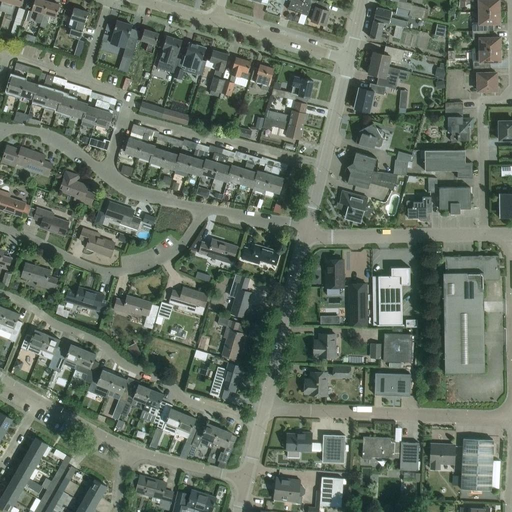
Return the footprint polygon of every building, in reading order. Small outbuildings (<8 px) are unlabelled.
[(5,13),(8,0),(0,0),(2,0),(0,6),(0,11),(4,13),(5,13)] [(8,0),(5,13),(11,15),(14,4),(20,6),(21,0),(8,0)] [(41,23),(47,1),(43,0),(34,0),(32,9),(38,11),(35,21),(41,23)] [(290,10),(307,15),(310,5),(307,4),(308,0),(290,0),(288,9),(290,10)] [(310,5),(307,15),(310,16),(311,13),(314,14),(311,21),(324,25),(329,11),(327,10),(329,4),(315,0),(308,0),(307,4),(310,5)] [(395,0),(397,0),(396,7),(399,8),(403,9),(403,10),(397,8),(396,14),(408,17),(408,16),(409,16),(423,19),(423,18),(425,9),(425,8),(412,5),(412,3),(411,3),(406,2),(406,0),(395,0)] [(479,12),(499,11),(498,0),(467,0),(468,1),(471,1),(478,1),(479,12)] [(47,1),(41,23),(40,26),(46,28),(50,15),(56,17),(60,5),(47,1)] [(376,7),(373,20),(384,22),(388,23),(395,25),(396,25),(402,27),(406,27),(407,22),(397,19),(394,19),(390,18),(391,12),(391,11),(386,10),(376,7)] [(22,19),(25,10),(19,8),(10,35),(17,37),(22,21),(21,20),(22,19)] [(74,8),(71,17),(70,19),(78,21),(76,29),(71,28),(70,34),(81,37),(88,12),(74,8)] [(28,22),(32,12),(25,10),(22,19),(28,22)] [(472,31),(485,31),(485,24),(499,23),(498,24),(499,24),(499,11),(479,12),(479,23),(472,23),(472,31)] [(137,26),(117,20),(109,46),(130,52),(137,26)] [(381,33),(384,22),(373,20),(369,37),(387,41),(388,35),(381,33)] [(21,39),(26,22),(22,21),(17,37),(21,39)] [(405,28),(406,27),(402,27),(396,25),(393,37),(400,39),(402,28),(405,28)] [(33,29),(31,34),(39,38),(41,33),(33,29)] [(144,29),(141,39),(141,40),(148,43),(144,56),(151,58),(159,34),(144,29)] [(480,50),(500,49),(499,37),(485,38),(485,31),(472,31),(472,39),(479,39),(480,50)] [(56,37),(49,35),(45,46),(53,49),(56,37)] [(166,36),(163,45),(163,48),(159,59),(165,61),(175,64),(182,41),(166,36)] [(79,40),(74,55),(80,57),(85,42),(79,40)] [(197,74),(202,75),(206,61),(201,60),(205,48),(189,43),(186,55),(183,55),(180,64),(198,70),(197,74)] [(370,63),(388,67),(389,60),(401,63),(404,50),(385,46),(387,47),(383,55),(373,52),(370,63)] [(131,49),(128,66),(134,67),(137,50),(131,49)] [(220,93),(224,80),(220,79),(222,71),(223,72),(228,55),(213,50),(209,62),(216,64),(214,69),(215,69),(210,90),(220,93)] [(472,50),(472,61),(473,69),(486,69),(486,62),(499,61),(499,62),(500,62),(500,50),(480,50),(472,50)] [(224,80),(220,93),(231,96),(234,83),(236,76),(248,80),(250,73),(248,73),(251,62),(236,57),(230,74),(232,75),(230,81),(224,80)] [(388,67),(370,63),(368,73),(378,75),(378,84),(376,84),(376,85),(385,87),(395,89),(400,70),(388,67)] [(254,68),(251,77),(250,80),(262,84),(261,88),(267,90),(269,86),(274,69),(260,65),(258,69),(254,68)] [(437,67),(435,76),(444,78),(445,69),(437,67)] [(183,69),(177,68),(173,80),(180,82),(183,69)] [(484,69),(473,69),(473,80),(477,79),(477,91),(496,90),(496,91),(496,72),(484,73),(484,69)] [(134,86),(137,75),(132,73),(129,85),(134,86)] [(50,90),(54,76),(47,74),(43,88),(37,87),(33,101),(46,105),(50,90)] [(293,87),(291,93),(296,94),(300,95),(299,96),(309,98),(313,81),(294,76),(292,86),(293,87)] [(21,95),(25,81),(12,77),(8,91),(21,95)] [(33,101),(37,87),(38,85),(25,81),(21,95),(33,99),(32,101),(33,101)] [(385,87),(376,85),(370,83),(368,90),(358,87),(356,100),(354,100),(352,106),(354,107),(354,108),(369,112),(374,93),(384,95),(385,87)] [(77,91),(79,86),(71,84),(67,98),(62,96),(58,110),(70,114),(74,100),(77,91)] [(295,100),(296,94),(291,93),(273,88),(271,95),(295,100)] [(58,110),(62,96),(63,94),(50,90),(46,105),(58,108),(57,110),(58,110)] [(400,90),(400,95),(399,109),(406,109),(407,96),(407,90),(400,90)] [(102,101),(103,95),(96,93),(95,99),(97,99),(94,108),(87,106),(83,120),(95,124),(102,101)] [(83,120),(87,106),(87,104),(74,100),(70,114),(83,118),(82,120),(83,120)] [(305,113),(307,104),(295,101),(295,100),(292,110),(291,115),(269,110),(269,111),(266,111),(265,117),(303,126),(306,113),(305,113)] [(109,103),(102,101),(95,124),(108,128),(113,111),(107,110),(109,103)] [(164,109),(142,102),(139,110),(161,117),(162,115),(164,109)] [(188,116),(164,109),(162,115),(161,117),(185,124),(188,116)] [(462,116),(452,116),(447,116),(448,126),(451,125),(451,134),(450,136),(450,140),(451,142),(456,142),(458,140),(459,140),(469,140),(469,128),(472,128),(471,119),(462,119),(462,116)] [(300,139),(303,126),(265,117),(263,127),(271,130),(272,126),(287,130),(286,136),(300,139)] [(411,118),(409,127),(418,129),(420,120),(411,118)] [(201,120),(201,128),(209,128),(209,119),(201,120)] [(212,124),(217,129),(222,124),(217,119),(212,124)] [(511,120),(499,121),(499,140),(511,139),(511,120)] [(137,156),(146,128),(133,124),(131,132),(129,138),(125,152),(137,156)] [(382,129),(368,126),(364,125),(362,133),(359,134),(358,138),(357,137),(355,143),(365,146),(373,148),(374,145),(379,147),(381,145),(383,139),(382,137),(380,137),(382,129)] [(252,130),(236,127),(234,135),(250,138),(252,130)] [(150,162),(154,148),(155,146),(147,143),(149,135),(152,136),(153,130),(146,128),(137,156),(150,160),(149,162),(150,162)] [(103,144),(90,140),(89,145),(107,150),(109,143),(104,142),(103,144)] [(21,147),(20,150),(7,145),(1,162),(15,166),(16,163),(32,169),(48,174),(52,164),(43,161),(45,155),(21,147)] [(162,166),(167,152),(154,148),(150,162),(162,166)] [(226,181),(231,165),(234,156),(235,153),(223,149),(221,155),(221,154),(220,159),(218,163),(214,178),(226,181)] [(465,149),(455,150),(424,150),(424,161),(424,171),(457,170),(457,177),(472,177),(472,162),(465,162),(465,149)] [(175,169),(179,155),(167,152),(162,166),(175,169)] [(369,183),(373,172),(376,158),(356,152),(353,163),(348,166),(351,172),(348,183),(368,188),(369,183)] [(188,172),(193,157),(180,153),(175,169),(176,170),(176,169),(188,172)] [(245,169),(252,171),(254,162),(256,157),(249,155),(247,160),(244,169),(245,169)] [(196,158),(193,157),(189,172),(201,175),(206,161),(196,158)] [(266,189),(275,161),(267,158),(263,173),(257,171),(257,173),(252,187),(253,187),(254,185),(266,189)] [(214,178),(218,163),(206,159),(206,161),(202,174),(214,178)] [(393,174),(397,174),(406,175),(408,161),(395,159),(393,174)] [(284,176),(288,165),(282,163),(275,161),(266,189),(279,193),(283,179),(284,176)] [(123,165),(120,173),(131,176),(133,168),(123,165)] [(245,169),(244,169),(231,165),(226,181),(227,181),(228,180),(240,183),(245,169)] [(511,175),(511,166),(502,167),(502,175),(511,175)] [(257,173),(252,171),(245,169),(240,183),(252,187),(257,173)] [(66,172),(61,187),(60,190),(75,196),(74,199),(91,205),(95,194),(86,191),(88,186),(75,181),(77,176),(66,172)] [(397,174),(393,174),(382,172),(373,172),(369,183),(379,185),(392,189),(393,189),(397,174)] [(169,189),(172,178),(164,176),(162,183),(164,184),(163,187),(169,189)] [(437,179),(428,178),(428,192),(437,193),(437,179)] [(470,187),(439,187),(439,209),(450,208),(450,213),(459,213),(459,208),(470,208),(470,187)] [(10,194),(3,192),(0,190),(0,209),(21,216),(25,203),(9,198),(10,194)] [(356,221),(362,218),(367,197),(342,190),(338,206),(347,209),(345,214),(348,219),(356,221)] [(500,203),(498,203),(498,207),(500,207),(500,217),(511,216),(511,193),(500,193),(500,203)] [(431,211),(431,201),(431,196),(422,196),(422,201),(413,201),(412,200),(407,200),(406,201),(406,206),(407,208),(407,218),(419,218),(419,220),(428,220),(428,211),(431,211)] [(110,202),(107,211),(105,214),(121,220),(120,224),(137,230),(141,219),(132,216),(134,210),(110,202)] [(37,208),(36,209),(33,219),(42,222),(40,227),(64,235),(69,222),(53,217),(54,214),(37,208)] [(145,214),(142,222),(153,226),(156,218),(145,214)] [(83,228),(82,229),(79,239),(88,242),(86,247),(110,256),(114,243),(99,237),(100,233),(83,228)] [(120,234),(118,241),(126,244),(129,237),(120,234)] [(199,253),(208,256),(216,258),(217,255),(233,260),(237,246),(212,239),(211,244),(202,242),(199,253)] [(245,247),(242,257),(241,258),(258,264),(259,260),(276,265),(280,252),(255,244),(254,250),(245,247)] [(0,266),(8,269),(11,258),(2,256),(4,250),(0,248),(0,266)] [(445,257),(445,267),(445,273),(443,273),(445,372),(485,372),(483,280),(499,280),(499,256),(445,257)] [(343,259),(326,260),(326,287),(343,287),(343,259)] [(26,263),(22,277),(38,281),(37,285),(54,290),(57,279),(48,276),(50,270),(26,263)] [(378,276),(373,276),(374,323),(379,323),(402,323),(402,303),(401,284),(410,284),(409,267),(393,267),(391,269),(391,276),(378,276)] [(231,313),(244,317),(251,293),(246,291),(248,282),(250,278),(238,275),(237,279),(232,296),(235,297),(231,313)] [(349,325),(366,325),(366,284),(349,284),(349,325)] [(108,302),(101,300),(103,294),(79,287),(77,292),(68,290),(65,301),(98,311),(104,313),(108,302)] [(170,301),(186,306),(185,310),(202,315),(205,307),(204,306),(208,294),(183,287),(182,293),(173,290),(170,301)] [(132,311),(148,316),(152,302),(127,295),(126,301),(116,298),(113,309),(131,315),(132,311)] [(169,304),(162,302),(158,316),(165,318),(169,304)] [(7,309),(0,325),(0,329),(11,334),(9,339),(15,342),(22,323),(17,320),(19,314),(7,309)] [(339,324),(338,316),(319,316),(319,324),(339,324)] [(229,320),(219,317),(217,324),(227,327),(224,337),(227,338),(222,354),(236,358),(243,334),(237,332),(240,323),(229,320)] [(186,333),(181,331),(182,328),(177,326),(176,329),(172,328),(170,334),(184,338),(186,333)] [(392,333),(384,333),(383,351),(383,361),(411,362),(411,352),(412,334),(402,333),(402,328),(392,328),(392,333)] [(42,349),(47,334),(35,329),(32,336),(26,334),(21,347),(27,350),(30,344),(36,346),(34,353),(39,355),(42,349)] [(334,357),(335,334),(319,333),(319,340),(314,340),(314,355),(318,355),(318,356),(334,357)] [(57,346),(60,339),(47,334),(42,349),(39,355),(51,360),(57,346)] [(216,335),(204,334),(203,344),(215,345),(216,335)] [(136,343),(141,354),(148,351),(142,340),(136,343)] [(78,363),(83,349),(71,344),(68,351),(66,358),(78,363)] [(54,369),(63,348),(57,346),(51,360),(48,367),(54,369)] [(66,358),(68,351),(63,348),(54,369),(60,372),(66,358)] [(93,361),(96,354),(83,349),(78,363),(75,369),(87,374),(93,361)] [(94,374),(99,363),(93,361),(87,374),(85,381),(90,383),(94,374)] [(242,367),(232,364),(228,363),(226,370),(218,368),(213,385),(218,386),(215,395),(226,398),(229,390),(234,391),(242,367)] [(350,377),(350,367),(333,366),(333,376),(350,377)] [(109,389),(115,375),(103,370),(100,376),(95,390),(107,395),(109,389)] [(326,395),(327,372),(311,372),(310,379),(305,379),(304,393),(310,393),(310,394),(326,395)] [(410,374),(375,373),(374,395),(410,396),(410,374)] [(95,390),(100,376),(94,374),(90,383),(89,388),(95,390)] [(125,386),(127,380),(115,375),(109,389),(107,395),(112,397),(114,391),(121,394),(125,386)] [(143,409),(151,389),(139,384),(136,391),(133,398),(140,401),(138,407),(143,409)] [(125,402),(130,388),(125,386),(121,394),(119,400),(125,402)] [(133,398),(136,391),(130,388),(125,402),(131,405),(133,398)] [(161,401),(164,394),(151,389),(143,409),(142,411),(147,413),(147,412),(155,415),(161,401)] [(114,399),(111,409),(117,411),(120,401),(114,399)] [(162,413),(166,403),(161,401),(155,415),(152,421),(158,424),(161,417),(162,413)] [(174,435),(183,413),(171,408),(168,415),(163,429),(170,431),(169,433),(174,435)] [(0,427),(6,431),(12,419),(0,412),(0,427)] [(163,429),(168,415),(162,413),(161,417),(158,424),(157,426),(163,429)] [(193,425),(196,418),(183,413),(174,435),(175,433),(187,438),(193,425)] [(214,442),(219,428),(207,423),(204,429),(199,443),(211,448),(214,442)] [(191,444),(198,427),(193,425),(187,438),(186,442),(191,444)] [(199,443),(204,429),(198,427),(191,444),(198,447),(199,443)] [(152,440),(149,446),(155,448),(163,430),(157,428),(153,436),(152,440)] [(231,434),(232,433),(219,428),(214,442),(226,447),(223,453),(221,452),(217,460),(226,464),(237,436),(231,434)] [(311,451),(311,442),(311,432),(302,432),(302,433),(287,433),(286,450),(288,450),(287,458),(300,458),(300,451),(311,451)] [(323,434),(323,444),(322,462),(344,462),(345,435),(323,434)] [(363,436),(362,446),(362,459),(371,459),(371,457),(400,458),(400,470),(417,471),(419,442),(401,442),(401,443),(391,443),(391,437),(363,436)] [(29,449),(41,456),(48,444),(36,437),(29,449)] [(502,461),(492,460),(493,440),(463,439),(461,488),(491,490),(492,472),(501,473),(502,461)] [(431,443),(430,453),(430,463),(430,468),(438,469),(439,463),(454,464),(455,446),(443,445),(443,444),(431,443)] [(60,450),(71,456),(74,451),(62,445),(60,450)] [(35,467),(41,456),(29,449),(23,460),(35,467)] [(59,466),(65,469),(71,458),(56,449),(54,453),(61,457),(60,458),(63,460),(59,466)] [(28,478),(35,467),(23,460),(16,471),(28,478)] [(58,481),(65,469),(59,466),(53,478),(58,481)] [(64,477),(70,480),(76,469),(71,466),(66,475),(64,477)] [(28,479),(28,478),(16,471),(10,483),(22,490),(26,483),(29,484),(27,486),(39,493),(42,487),(28,479)] [(452,475),(452,485),(460,485),(461,475),(452,475)] [(136,491),(145,494),(161,498),(158,507),(168,510),(173,492),(164,490),(166,483),(140,476),(136,491)] [(63,492),(70,480),(64,477),(58,489),(63,492)] [(273,499),(283,500),(297,502),(298,496),(301,496),(305,493),(305,489),(302,485),(300,485),(300,480),(286,478),(276,477),(275,490),(274,490),(273,499)] [(341,506),(343,478),(321,477),(319,505),(341,506)] [(52,492),(58,481),(53,478),(51,481),(46,478),(41,486),(52,492)] [(88,491),(100,498),(107,486),(95,479),(88,491)] [(15,501),(22,490),(10,483),(3,494),(15,501)] [(45,503),(52,492),(41,486),(46,489),(40,500),(45,503)] [(52,500),(57,503),(63,492),(58,489),(52,500)] [(185,511),(187,506),(201,510),(206,511),(210,511),(214,504),(215,502),(214,502),(216,497),(192,490),(190,495),(188,494),(187,494),(186,494),(186,496),(184,496),(185,493),(178,492),(175,501),(172,511),(185,511)] [(94,509),(100,498),(88,491),(82,502),(94,509)] [(0,507),(7,511),(8,511),(15,501),(3,494),(0,499),(0,507)] [(40,511),(45,503),(40,500),(36,498),(30,509),(34,511),(40,511)] [(46,511),(51,511),(57,503),(52,500),(45,511),(46,511)] [(92,511),(94,509),(82,502),(75,511),(92,511)]
